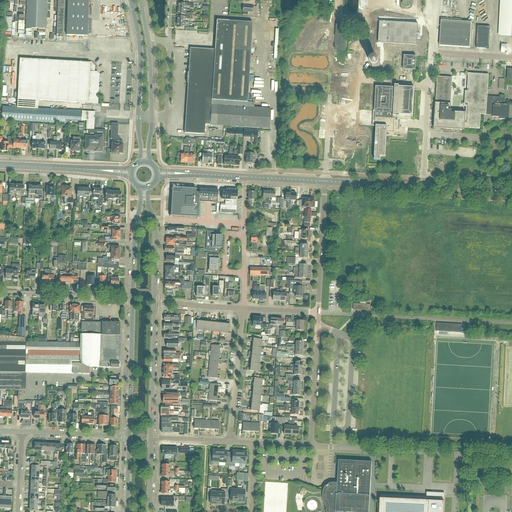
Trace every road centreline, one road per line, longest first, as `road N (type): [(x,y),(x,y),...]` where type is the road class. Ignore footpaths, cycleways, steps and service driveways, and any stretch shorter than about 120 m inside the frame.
road 1 (residential): [(511,456),(310,445)]
road 2 (unclassified): [(511,192),(324,181)]
road 3 (tertiary): [(132,300),(128,436)]
road 4 (tertiary): [(149,437),(152,302)]
road 5 (residential): [(310,445),(317,312)]
road 6 (residential): [(227,441),(243,309)]
road 7 (residential): [(132,300),(0,293)]
road 8 (residential): [(317,312),(324,181)]
road 9 (tertiary): [(130,172),(0,165)]
